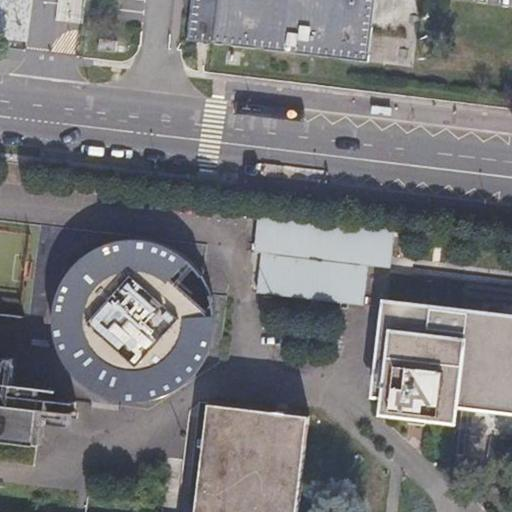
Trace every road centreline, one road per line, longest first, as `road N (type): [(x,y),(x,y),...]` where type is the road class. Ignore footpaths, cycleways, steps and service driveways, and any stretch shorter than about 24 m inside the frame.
road 1 (unclassified): [(511,179),(0,117)]
road 2 (unknown): [(223,378),(244,262),(234,242),(0,213)]
